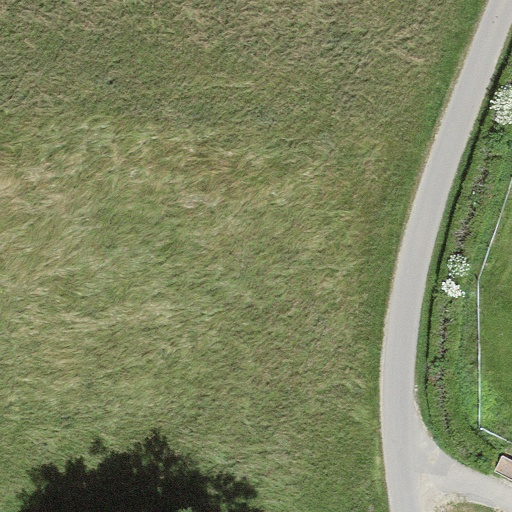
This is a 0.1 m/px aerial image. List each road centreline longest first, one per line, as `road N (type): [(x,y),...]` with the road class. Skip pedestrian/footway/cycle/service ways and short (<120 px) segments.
road 1 (unclassified): [(414,511),(413,365),(437,199)]
road 2 (residential): [(437,199),(511,8)]
